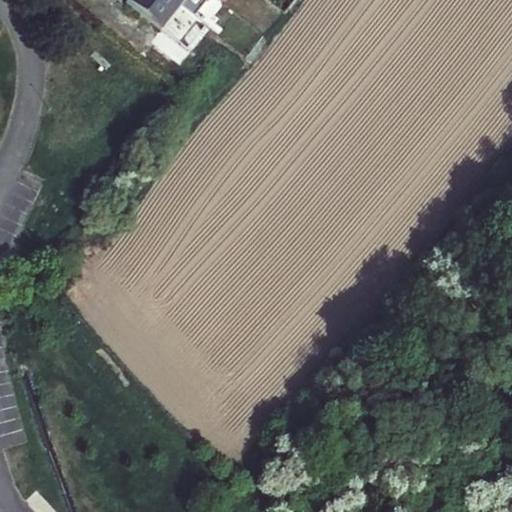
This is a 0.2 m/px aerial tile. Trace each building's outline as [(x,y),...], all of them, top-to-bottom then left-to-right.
[(181,10),(184,6),(176,0),(127,0),(137,9),(190,53),(198,43),(182,30),(191,19),(181,10)] [(229,4),(223,0),(176,0),(184,6),(188,0),(194,0),(202,6),(205,2),(221,14),(229,4)] [(236,10),(244,0),(232,0),(229,4),(236,10)] [(218,33),(236,10),(229,4),(221,14),(211,27),(218,33)] [(190,53),(137,9),(127,23),(180,66),(190,53)] [(211,27),(198,43),(190,53),(197,59),(218,33),(211,27)]
